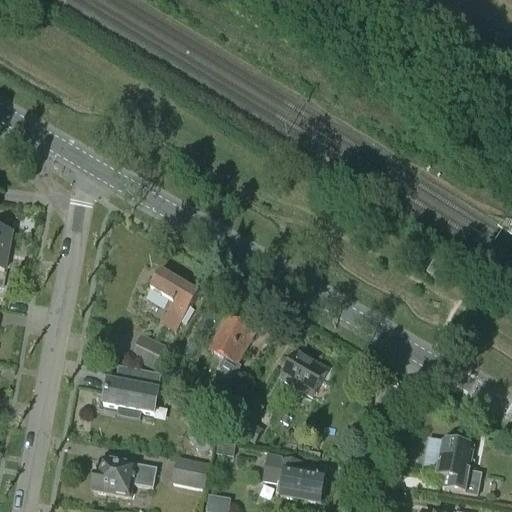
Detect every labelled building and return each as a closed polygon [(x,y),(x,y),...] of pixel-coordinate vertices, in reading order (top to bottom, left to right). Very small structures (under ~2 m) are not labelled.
[(0,290),(10,238),(0,235),(0,290)] [(434,263),(427,275),(435,281),(442,268),(434,263)] [(162,328),(176,336),(199,297),(161,274),(151,292),(175,306),(162,328)] [(227,321),(210,352),(223,360),(218,370),(220,376),(229,381),(234,380),(240,369),(237,368),(254,337),(227,321)] [(130,361),(159,376),(171,353),(141,338),(130,361)] [(281,383),(312,400),(327,373),(297,356),(281,383)] [(108,385),(103,408),(118,411),(117,420),(142,424),(144,415),(158,418),(162,396),(160,396),(163,379),(148,377),(146,392),(108,385)] [(239,410),(225,435),(243,446),(244,444),(253,449),(261,434),(252,428),(262,412),(245,401),(239,410)] [(203,403),(194,420),(216,433),(226,416),(215,410),(203,403)] [(201,433),(188,443),(202,460),(215,449),(201,433)] [(236,447),(219,444),(217,458),(234,460),(236,447)] [(430,444),(425,475),(436,477),(436,480),(447,482),(444,497),(477,503),(481,479),(469,476),(474,450),(442,445),(442,446),(430,444)] [(262,483),(283,487),(280,500),(320,507),(322,495),(325,496),(327,484),(324,483),(324,482),(301,478),(303,466),(266,460),(262,483)] [(172,486),(203,492),(207,467),(176,461),(172,486)] [(98,465),(96,475),(95,475),(91,495),(130,502),(132,488),(152,492),(156,472),(136,468),(135,471),(126,469),(126,468),(110,465),(110,466),(100,464),(99,465),(98,465)]
